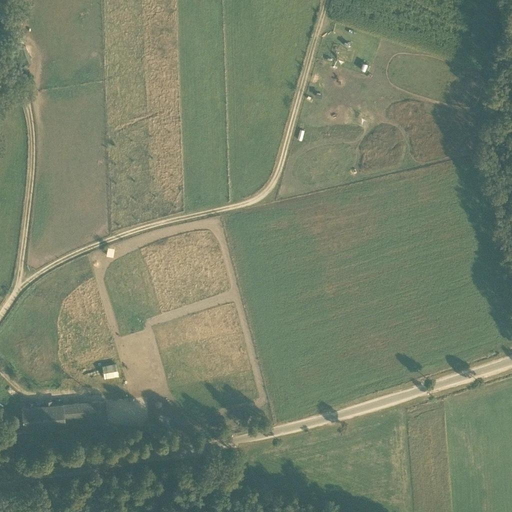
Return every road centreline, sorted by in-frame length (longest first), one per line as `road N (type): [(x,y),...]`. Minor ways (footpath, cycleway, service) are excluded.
road 1 (unclassified): [(0,480),(308,425),(511,360)]
road 2 (track): [(324,0),(273,176),(253,200),(138,226),(17,286)]
road 3 (track): [(17,286),(28,165),(23,104),(0,70)]
road 4 (track): [(189,449),(201,469),(309,511)]
